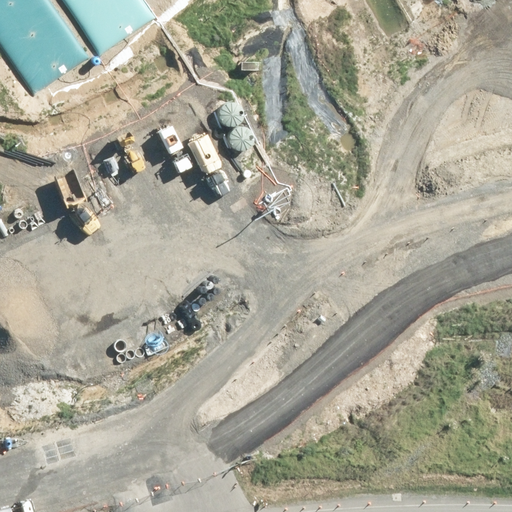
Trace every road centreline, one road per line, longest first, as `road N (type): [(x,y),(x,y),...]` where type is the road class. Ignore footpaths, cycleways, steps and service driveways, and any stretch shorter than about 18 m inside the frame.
road 1 (track): [(234,511),(215,351),(279,304),(347,182),(511,26)]
road 2 (trunk): [(208,511),(511,351)]
road 3 (trunk): [(511,416),(326,511)]
